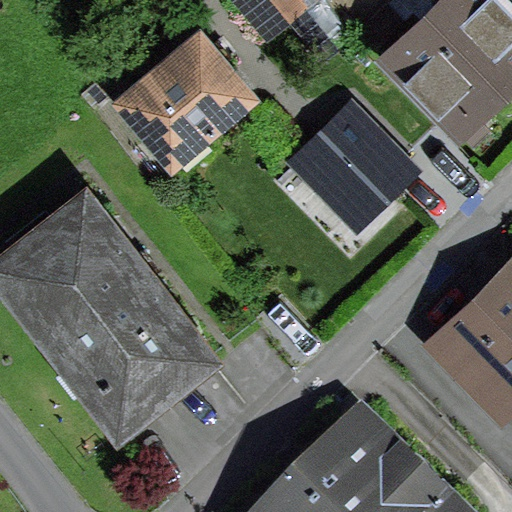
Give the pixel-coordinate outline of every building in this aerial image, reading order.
[(301,1),(300,0),(240,0),(267,31),(301,1)] [(511,85),(511,0),(426,0),(374,51),(460,137),(511,85)] [(247,94),(200,38),(169,65),(166,61),(122,97),(173,157),(247,94)] [(359,242),(429,166),(351,94),(280,170),(359,242)] [(209,355),(84,196),(0,262),(0,274),(119,426),(209,355)] [(498,400),(511,386),(511,278),(444,345),(498,400)] [(449,511),(361,425),(274,511),(449,511)]
